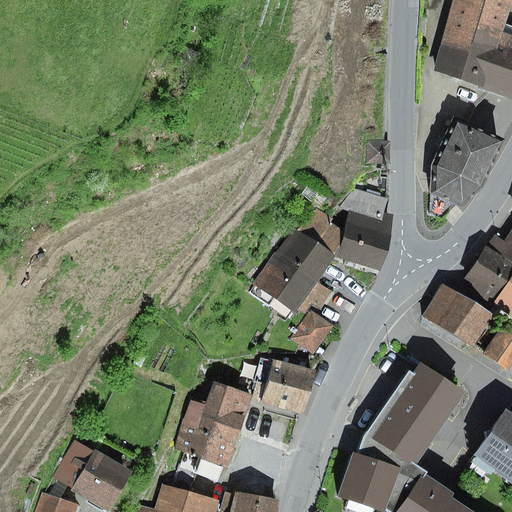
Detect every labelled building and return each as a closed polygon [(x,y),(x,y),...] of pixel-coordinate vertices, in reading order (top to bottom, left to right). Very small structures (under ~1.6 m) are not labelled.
[(446,0),(428,71),(503,100),(511,79),(511,31),(494,24),(501,0),(446,0)] [(496,141),(448,120),(433,153),(427,167),(423,195),(428,196),(427,215),(439,220),(475,187),(483,171),(496,141)] [(391,141),(365,141),(365,165),(391,165),(391,141)] [(388,199),(354,189),(340,209),(350,212),(345,233),(339,257),(381,272),(391,251),(393,225),(383,222),(388,199)] [(316,209),(274,254),(319,283),(336,256),(339,257),(345,233),(331,224),(334,219),(316,209)] [(511,230),(503,243),(493,237),(484,250),(511,266),(511,230)] [(511,266),(484,250),(465,279),(470,282),(467,287),(511,316),(511,266)] [(333,292),(319,283),(274,254),(254,285),(255,286),(250,294),(270,307),(275,299),(297,314),(300,310),(310,294),(325,304),(333,292)] [(486,316),(437,284),(417,316),(442,331),(439,337),(464,352),(486,316)] [(310,294),(300,310),(306,314),(312,304),(321,310),(325,304),(310,294)] [(334,327),(311,312),(292,340),(314,355),(334,327)] [(511,354),(511,340),(495,329),(477,354),(500,371),(511,354)] [(316,372),(261,358),(255,382),(266,385),(262,403),(305,415),(316,372)] [(407,463),(455,392),(418,366),(370,436),(363,432),(360,437),(353,456),(351,455),(337,497),(378,511),(379,509),(384,511),(451,511),(413,486),(422,473),(407,463)] [(207,404),(191,398),(173,449),(185,453),(198,458),(201,459),(196,472),(219,480),(224,466),(228,468),(254,396),(215,382),(207,404)] [(511,422),(501,414),(489,431),(483,432),(484,439),(473,456),(511,482),(511,422)] [(76,440),(54,478),(111,510),(134,471),(96,450),(94,451),(76,440)] [(198,458),(185,453),(176,481),(189,485),(198,458)] [(218,511),(221,500),(163,484),(155,510),(141,506),(138,511),(218,511)] [(278,511),(281,501),(236,490),(230,511),(278,511)] [(77,511),(80,506),(43,493),(35,511),(77,511)]
